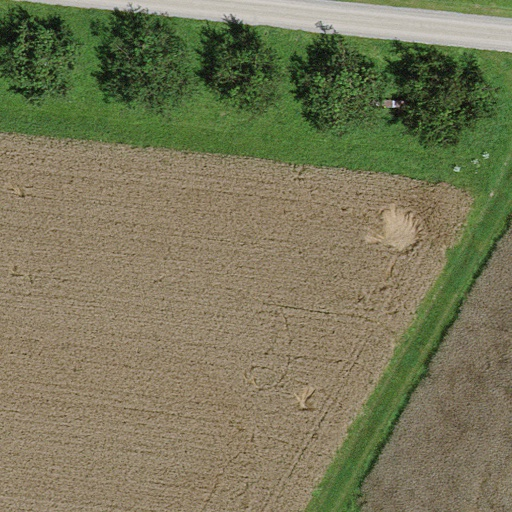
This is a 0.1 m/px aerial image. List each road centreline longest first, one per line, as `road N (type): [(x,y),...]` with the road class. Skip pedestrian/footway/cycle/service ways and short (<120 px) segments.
road 1 (track): [(333,511),(511,211)]
road 2 (track): [(511,30),(199,0)]
